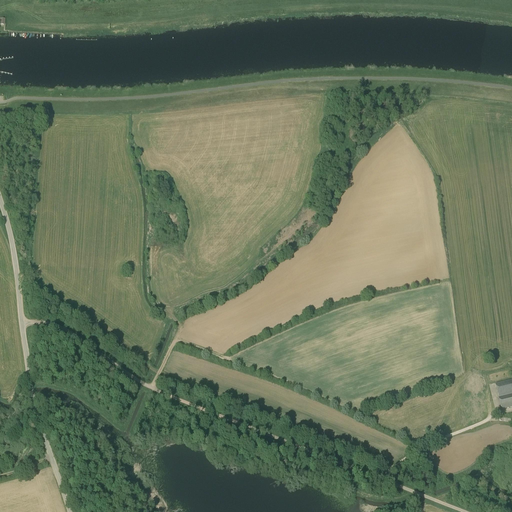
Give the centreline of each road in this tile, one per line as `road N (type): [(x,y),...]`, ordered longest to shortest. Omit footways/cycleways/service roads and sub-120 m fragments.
road 1 (unclassified): [(459,511),(148,388),(66,328),(21,321)]
road 2 (unclassified): [(70,511),(31,393),(21,321)]
road 3 (unclassified): [(21,321),(0,201)]
